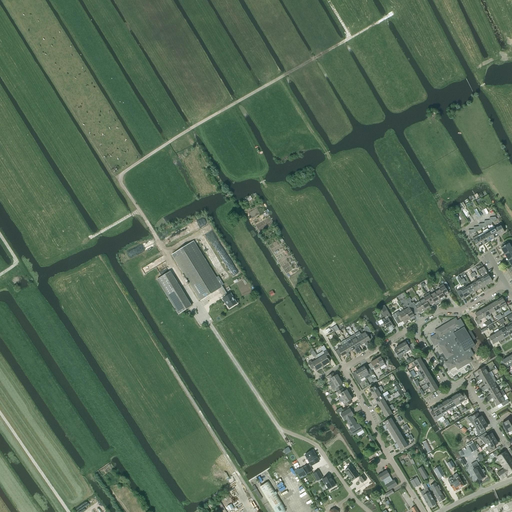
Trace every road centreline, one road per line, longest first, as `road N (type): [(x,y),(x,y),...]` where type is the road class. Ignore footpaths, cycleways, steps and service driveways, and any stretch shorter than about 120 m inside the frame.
road 1 (track): [(289,445),(119,178),(193,126),(387,16)]
road 2 (residential): [(423,511),(343,368),(415,332)]
road 3 (residential): [(503,443),(465,380),(449,390),(415,332)]
road 4 (residential): [(369,511),(318,447),(278,429)]
